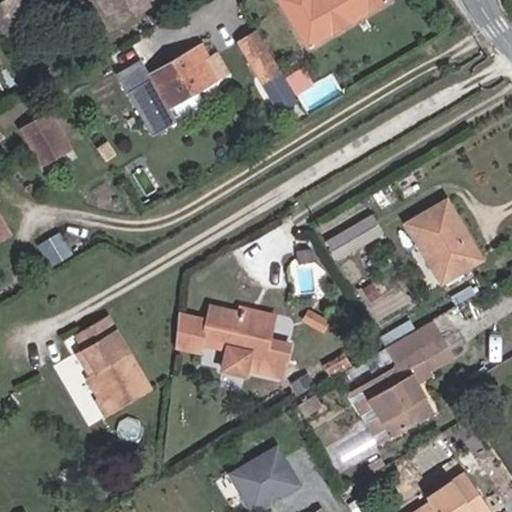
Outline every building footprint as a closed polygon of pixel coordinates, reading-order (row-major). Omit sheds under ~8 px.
[(0,25),(2,29),(26,15),(24,10),(17,0),(7,0),(0,4),(0,25)] [(97,0),(112,26),(155,1),(154,0),(97,0)] [(367,10),(360,0),(279,0),(308,47),(367,10)] [(360,0),(367,10),(384,0),(360,0)] [(286,78),(280,69),(256,29),(237,40),(261,80),(255,84),(272,114),(295,101),(292,97),(296,95),(286,78)] [(167,107),(227,70),(216,52),(209,57),(201,44),(148,75),(167,107)] [(286,78),(296,95),(310,86),(300,70),(286,78)] [(41,116),(16,130),(36,164),(61,150),(41,116)] [(96,147),(105,161),(113,156),(103,143),(96,147)] [(459,237),(464,234),(444,201),(404,224),(440,284),(474,264),(459,237)] [(349,233),(325,247),(333,261),(380,233),(368,211),(343,224),(349,233)] [(479,260),(464,234),(459,237),(474,264),(479,260)] [(72,255),(61,237),(41,249),(52,267),(72,255)] [(230,316),(272,326),(274,315),(233,305),(230,316)] [(272,326),(230,316),(207,311),(199,348),(244,358),(241,373),(271,380),(277,357),(265,354),(268,344),(272,326)] [(328,324),(304,312),(298,324),(321,336),(328,324)] [(91,374),(83,379),(93,395),(90,397),(102,418),(146,393),(102,316),(76,332),(84,346),(77,351),(91,374)] [(433,342),(424,326),(385,349),(381,351),(391,368),(433,342)] [(84,346),(76,332),(68,336),(77,351),(84,346)] [(444,361),(433,342),(391,368),(360,385),(390,437),(430,414),(415,389),(410,381),(426,371),(444,361)] [(279,347),(268,344),(265,354),(277,357),(279,347)] [(70,355),(83,379),(91,374),(77,351),(70,355)] [(410,381),(415,389),(430,379),(426,371),(410,381)] [(374,446),(390,437),(360,385),(344,395),(374,446)] [(300,421),(319,411),(311,396),(292,407),(300,421)] [(228,474),(249,511),(254,511),(270,503),(268,499),(278,493),(280,497),(300,486),(277,447),(228,474)] [(488,511),(462,474),(428,498),(431,502),(415,511),(488,511)]
